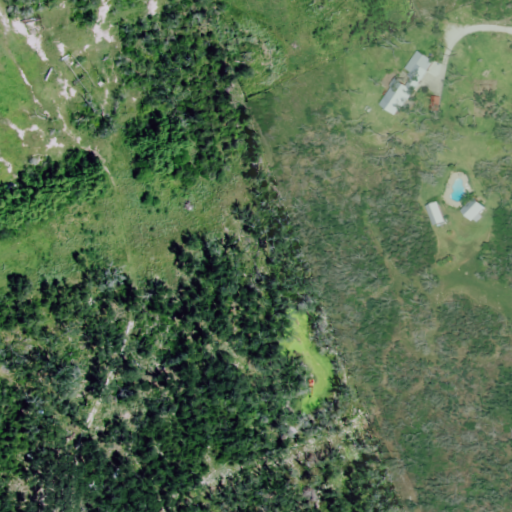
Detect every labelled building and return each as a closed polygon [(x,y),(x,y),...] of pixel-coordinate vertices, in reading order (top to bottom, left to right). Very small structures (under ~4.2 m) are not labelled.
[(57,62),(71,82),(91,68),(78,48),(57,62)] [(415,90),(435,66),(419,53),(406,69),(415,77),(408,85),(415,90)] [(392,117),(414,96),(400,81),(378,101),(392,117)] [(483,209),(473,200),(461,215),(472,223),(483,209)] [(425,208),(434,229),(444,224),(436,203),(425,208)]
